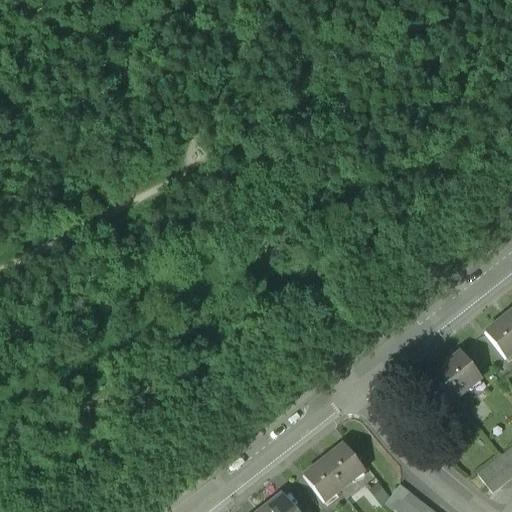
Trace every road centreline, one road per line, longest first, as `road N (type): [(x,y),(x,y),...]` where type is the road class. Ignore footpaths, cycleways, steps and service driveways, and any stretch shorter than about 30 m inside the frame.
road 1 (residential): [(192,511),(357,384)]
road 2 (residential): [(357,384),(511,261)]
road 3 (residential): [(357,384),(432,473),(482,511)]
